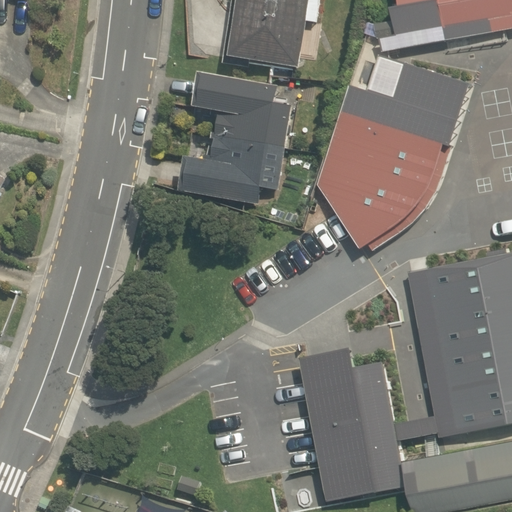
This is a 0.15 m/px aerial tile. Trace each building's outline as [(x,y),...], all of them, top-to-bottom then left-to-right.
[(291,64),(296,22),(310,24),(312,0),(225,0),(219,55),(291,64)] [(386,56),(511,32),(511,0),(403,0),(405,12),(396,13),(398,23),(378,27),(381,41),(383,41),(386,56)] [(323,189),(365,253),(373,248),(376,254),(410,231),(419,224),(430,212),(438,198),(443,189),(456,150),(476,88),(383,58),(372,94),(355,88),(323,189)] [(203,148),(180,144),(173,190),(255,202),(257,186),(278,190),(294,84),(191,69),(186,105),(209,109),(203,148)] [(0,207),(14,182),(0,174),(0,207)] [(511,236),(511,189),(461,199),(470,245),(511,236)] [(511,427),(511,257),(412,276),(443,441),(511,427)] [(384,495),(358,352),(306,362),(332,504),(384,495)] [(458,511),(511,502),(511,447),(410,466),(417,511),(458,511)] [(204,484),(186,478),(181,491),(199,498),(204,484)]
